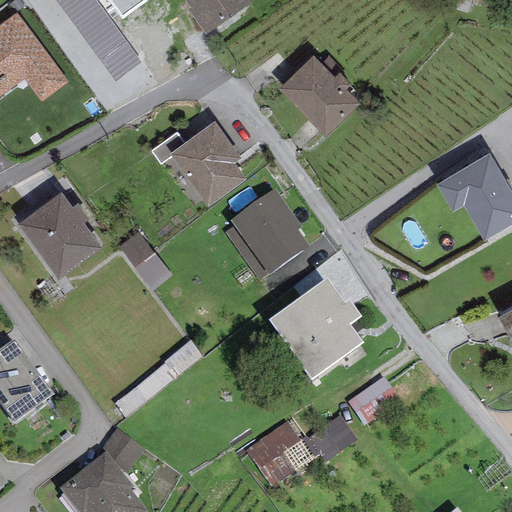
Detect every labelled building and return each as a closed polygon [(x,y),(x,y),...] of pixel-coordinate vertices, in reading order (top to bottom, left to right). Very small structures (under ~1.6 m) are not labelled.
[(141,62),(94,0),(52,0),(114,82),(141,62)] [(108,0),(122,19),(145,1),(144,0),(108,0)] [(185,0),(191,8),(187,11),(205,36),(254,0),(185,0)] [(68,78),(15,9),(0,20),(0,92),(23,75),(41,99),(68,78)] [(359,98),(313,50),(278,82),(324,131),(359,98)] [(214,116),(170,147),(208,199),(245,173),(234,157),(240,152),(214,116)] [(511,184),(490,145),(436,176),(452,203),(463,197),(483,232),(511,215),(511,184)] [(60,185),(16,217),(56,273),(102,241),(84,216),(89,213),(77,197),(72,201),(60,185)] [(275,193),(232,224),(234,228),(226,234),(260,281),(305,249),(294,234),(301,228),(275,193)] [(171,273),(138,231),(119,246),(152,288),(171,273)] [(327,282),(268,325),(311,383),(362,346),(349,328),(360,320),(349,304),(344,307),(327,282)] [(511,299),(498,308),(511,336),(511,299)] [(185,338),(109,396),(125,417),(201,359),(185,338)] [(0,352),(0,406),(14,426),(53,397),(14,343),(0,352)] [(384,379),(348,403),(363,426),(400,402),(384,379)] [(324,463),(357,441),(338,412),(328,418),(332,423),(308,439),(319,456),(324,463)] [(308,439),(294,419),(254,446),(257,450),(248,456),(270,489),(319,456),(308,439)] [(103,446),(130,469),(145,452),(118,429),(103,446)] [(106,455),(61,491),(77,511),(145,511),(130,492),(133,490),(106,455)] [(0,490),(8,484),(0,473),(0,490)]
